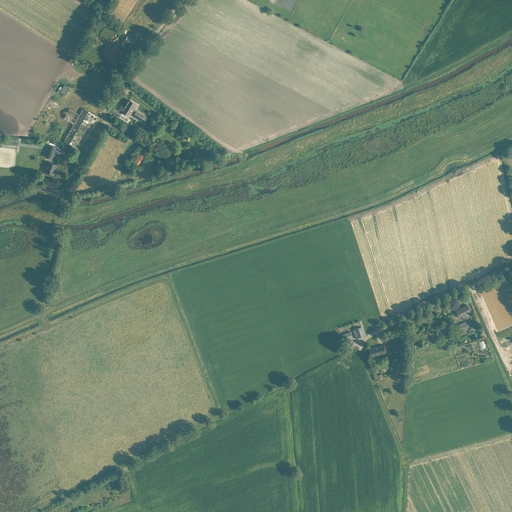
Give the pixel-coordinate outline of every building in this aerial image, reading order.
[(121,38),(124,40),(124,41),(122,44),(122,45),(123,46),(124,46),(125,46),(127,43),(130,46),(135,40),(128,35),(127,37),(123,34),(121,38)] [(103,56),(106,58),(105,58),(112,63),(116,65),(125,52),(115,45),(108,55),(105,53),(103,56)] [(122,111),(126,114),(130,116),(131,114),(133,115),(134,116),(144,122),(145,120),(146,121),(148,119),(146,118),(136,112),(135,111),(133,110),(137,104),(133,102),(129,100),(124,107),(122,106),(119,110),(122,111)] [(74,123),(65,141),(82,151),(101,119),(83,108),(80,114),(70,108),(64,118),(74,123)] [(56,147),(49,145),(45,156),(52,159),(56,147)] [(148,153),(141,149),(133,162),(140,166),(148,153)] [(48,162),(45,172),(54,175),(58,165),(48,162)] [(459,318),(462,316),(463,319),(469,317),(467,314),(471,312),(467,305),(456,311),(459,318)] [(456,326),(458,330),(460,336),(467,334),(465,331),(470,329),(467,321),(456,326)] [(442,327),(444,332),(447,338),(455,335),(452,328),(450,324),(442,327)] [(356,339),(364,336),(361,327),(353,330),(356,339)] [(341,335),(343,339),(343,341),(352,338),(352,336),(350,332),(341,335)] [(384,345),(369,349),(371,356),(386,353),(384,345)]
